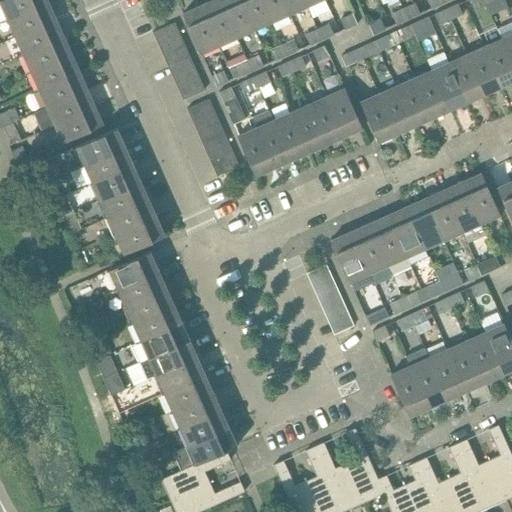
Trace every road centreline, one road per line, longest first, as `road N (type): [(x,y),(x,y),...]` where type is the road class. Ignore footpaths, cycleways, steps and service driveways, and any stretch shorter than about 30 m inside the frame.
road 1 (residential): [(251,228),(361,179),(390,182),(511,130)]
road 2 (residential): [(212,246),(102,0)]
road 3 (residential): [(292,424),(311,402),(314,384),(251,228)]
road 4 (residential): [(292,424),(259,411),(204,255),(212,246)]
